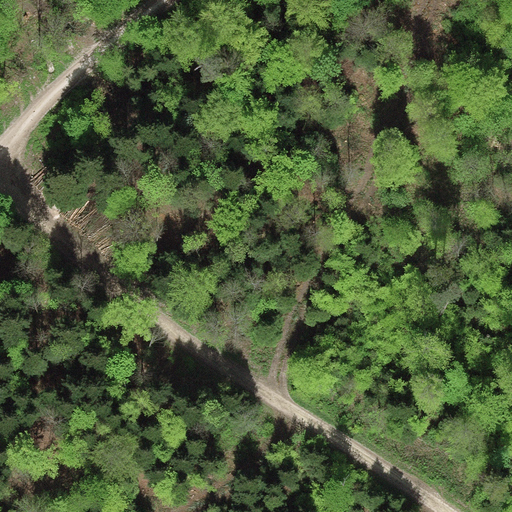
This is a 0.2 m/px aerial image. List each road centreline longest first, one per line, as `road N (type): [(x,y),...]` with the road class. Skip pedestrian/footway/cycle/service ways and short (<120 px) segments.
road 1 (track): [(0,185),(197,350),(445,511)]
road 2 (track): [(161,0),(0,147)]
